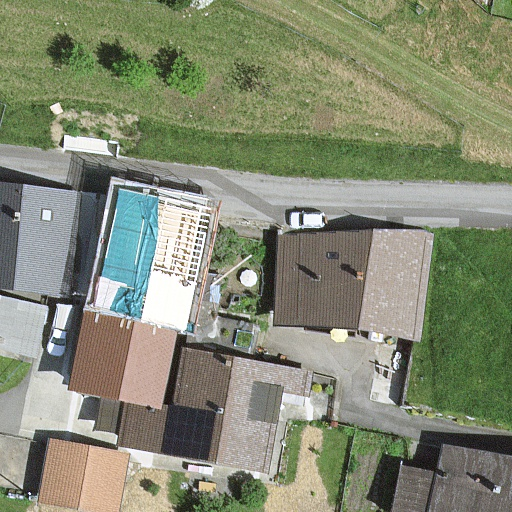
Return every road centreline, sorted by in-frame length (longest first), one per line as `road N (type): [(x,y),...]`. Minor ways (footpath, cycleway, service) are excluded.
road 1 (residential): [(511,198),(0,163)]
road 2 (track): [(291,0),(511,121)]
